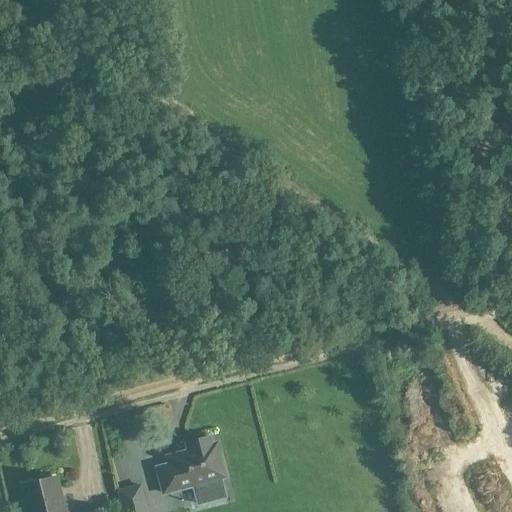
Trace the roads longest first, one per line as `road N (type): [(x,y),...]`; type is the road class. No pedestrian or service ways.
road 1 (track): [(457,308),(136,81),(58,19),(47,0)]
road 2 (track): [(0,428),(457,308)]
